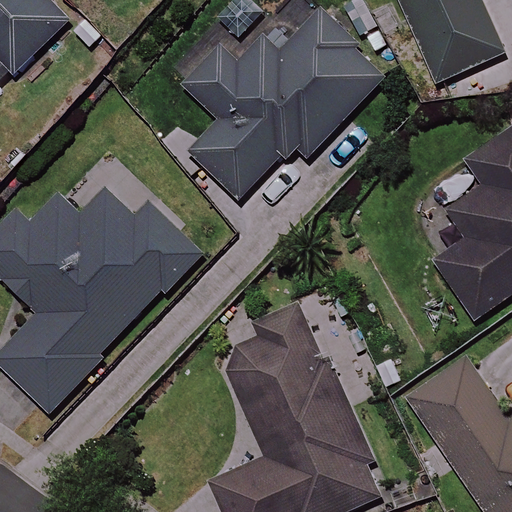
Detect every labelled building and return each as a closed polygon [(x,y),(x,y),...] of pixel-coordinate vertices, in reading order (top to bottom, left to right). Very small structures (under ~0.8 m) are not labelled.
[(0,0),(0,84),(11,74),(18,82),(77,24),(52,0),(0,0)] [(509,54),(484,0),(403,0),(441,84),(509,54)] [(390,75),(327,11),(284,53),(271,40),(245,65),(229,49),(189,88),(223,123),(193,152),(241,200),(291,151),(303,162),(390,75)] [(511,298),(511,134),(471,163),(488,188),(452,213),(471,241),(440,263),(479,321),(511,298)] [(31,202),(0,232),(0,272),(37,309),(0,346),(0,356),(61,417),(218,259),(108,150),(44,215),(31,202)] [(354,511),(385,500),(309,310),(260,330),(266,344),(228,359),(270,463),(216,484),(227,511),(354,511)] [(511,511),(511,422),(471,361),(413,400),(487,511),(511,511)]
